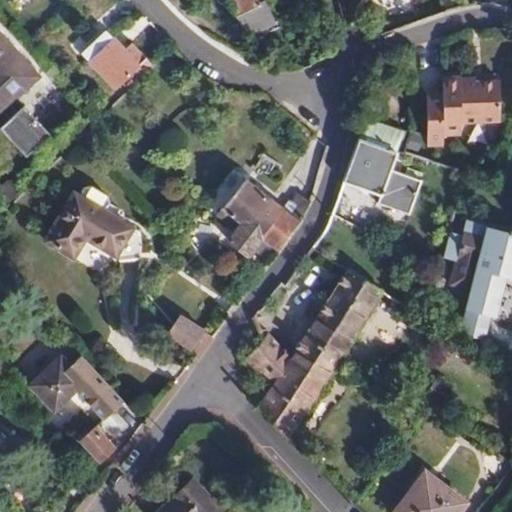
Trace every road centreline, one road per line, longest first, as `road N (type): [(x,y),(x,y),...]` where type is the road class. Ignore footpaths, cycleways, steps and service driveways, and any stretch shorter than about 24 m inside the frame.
road 1 (residential): [(330,85),(338,147),(325,207),(195,389)]
road 2 (residential): [(330,85),(280,80),(206,56),(154,0)]
road 3 (residential): [(511,19),(462,17),(355,57),(330,85)]
road 4 (residential): [(325,511),(195,389)]
road 5 (residential): [(195,389),(101,511)]
